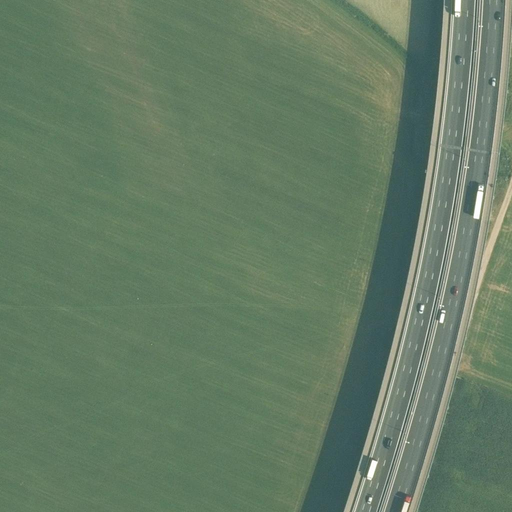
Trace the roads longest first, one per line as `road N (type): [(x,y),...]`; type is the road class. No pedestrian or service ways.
road 1 (motorway): [(461,0),(434,229),(359,511)]
road 2 (motorway): [(389,511),(458,258),(490,0)]
road 3 (track): [(412,511),(511,185)]
